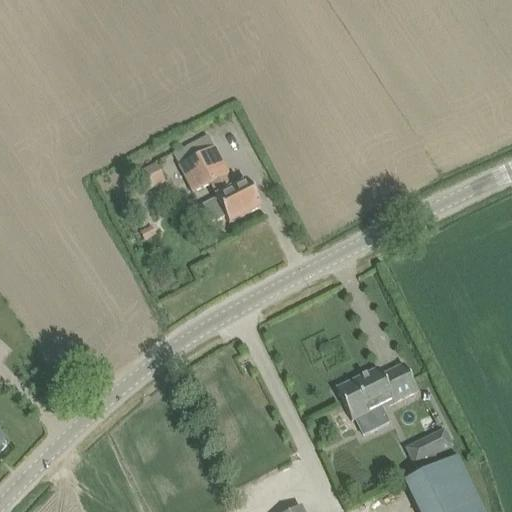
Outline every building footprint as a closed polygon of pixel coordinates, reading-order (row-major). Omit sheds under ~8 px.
[(186,160),(216,147),(211,136),(181,149),(186,160)] [(214,149),(178,167),(192,194),(210,184),(217,197),(215,198),(216,200),(200,208),(204,216),(207,219),(211,221),(214,221),(218,221),(225,218),(229,224),(260,208),(251,190),(246,182),(232,189),(226,176),(228,175),(214,149)] [(137,172),(146,191),(165,181),(156,163),(137,172)] [(355,421),(363,438),(390,425),(381,408),(388,404),(390,407),(394,404),(416,393),(403,366),(381,377),(378,370),(336,391),(351,422),(355,421)] [(407,446),(414,464),(456,448),(449,429),(407,446)] [(0,453),(9,445),(0,436),(0,453)] [(431,470),(458,460),(454,450),(427,460),(431,470)]
